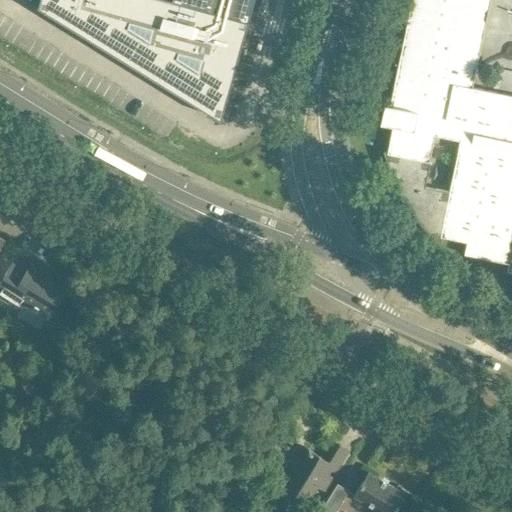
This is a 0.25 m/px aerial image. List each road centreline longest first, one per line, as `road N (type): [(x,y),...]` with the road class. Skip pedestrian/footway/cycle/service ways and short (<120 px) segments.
road 1 (unclassified): [(511,459),(0,144)]
road 2 (tertiary): [(165,187),(202,218),(370,309)]
road 3 (unclassified): [(390,278),(333,176),(321,62)]
road 4 (unclassified): [(321,62),(298,117),(299,165),(310,215),(331,250)]
road 5 (tertiary): [(165,187),(0,91)]
road 6 (tertiary): [(331,250),(165,187)]
road 7 (tertiary): [(370,309),(511,373)]
road 8 (tertiary): [(511,353),(390,278)]
